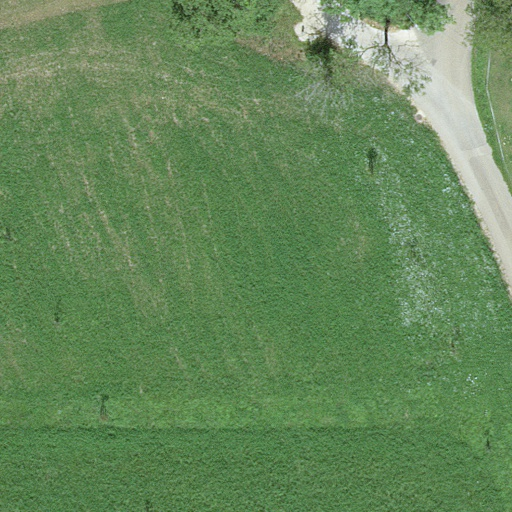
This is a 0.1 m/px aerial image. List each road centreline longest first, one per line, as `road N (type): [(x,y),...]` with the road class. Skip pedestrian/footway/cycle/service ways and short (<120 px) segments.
road 1 (track): [(313,0),(341,32),(425,78),(461,0)]
road 2 (unclassified): [(425,78),(511,235)]
